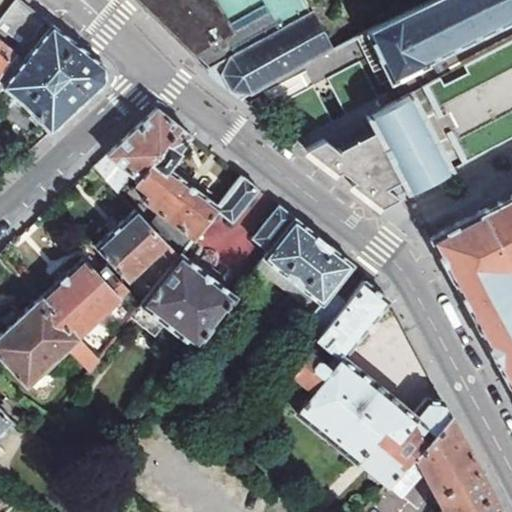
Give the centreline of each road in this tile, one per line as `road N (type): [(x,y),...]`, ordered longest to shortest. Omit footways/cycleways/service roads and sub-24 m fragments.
road 1 (residential): [(154,69),(393,260),(511,473)]
road 2 (residential): [(0,212),(154,69)]
